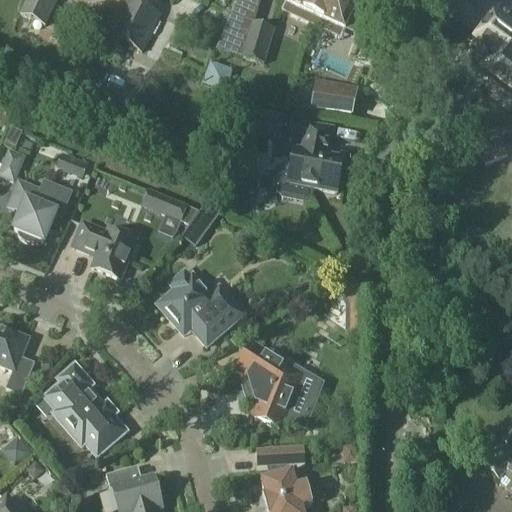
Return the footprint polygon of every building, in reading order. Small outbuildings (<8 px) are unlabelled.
[(41,23),(51,0),(26,0),(21,13),(41,23)] [(286,0),(282,11),(311,24),(322,0),(286,0)] [(322,0),(311,24),(337,37),(345,20),(366,29),(374,12),(366,9),(369,2),(365,0),(322,0)] [(142,53),(159,16),(126,1),(109,38),(142,53)] [(511,36),(484,19),(467,44),(484,56),(475,71),(482,76),(480,79),(505,96),(508,91),(511,93),(511,36)] [(262,65),(272,31),(251,25),(242,59),(262,65)] [(205,86),(229,95),(237,72),(213,63),(205,86)] [(105,127),(118,100),(79,80),(66,108),(105,127)] [(316,83),(311,108),(346,116),(351,91),(316,83)] [(459,99),(453,107),(470,120),(476,112),(459,99)] [(282,127),(285,116),(260,111),(259,122),(282,127)] [(259,142),(284,146),(287,128),(263,124),(259,142)] [(328,159),(332,134),(306,129),(301,155),(295,154),(289,189),(336,197),(342,162),(328,159)] [(11,132),(4,147),(15,151),(22,137),(11,132)] [(22,159),(8,153),(0,173),(0,177),(13,183),(22,159)] [(64,157),(61,164),(84,173),(87,166),(64,157)] [(43,245),(55,216),(36,208),(41,195),(18,186),(9,209),(21,214),(13,233),(18,235),(17,238),(20,242),(23,244),(28,246),(33,247),(37,246),(38,243),(43,245)] [(511,210),(497,226),(511,238),(511,192),(503,203),(511,210)] [(158,199),(153,211),(178,221),(182,223),(190,226),(199,216),(201,213),(184,206),(159,196),(158,199)] [(201,238),(211,226),(199,216),(190,226),(189,228),(201,238)] [(106,236),(82,227),(72,251),(96,261),(91,272),(119,283),(135,244),(108,233),(106,236)] [(484,239),(476,250),(489,262),(498,251),(484,239)] [(511,258),(503,252),(481,282),(502,300),(511,288),(511,274),(510,273),(511,271),(511,258)] [(199,292),(184,276),(170,288),(175,293),(157,309),(176,330),(183,323),(207,350),(243,318),(219,291),(209,299),(201,290),(199,292)] [(363,323),(363,292),(340,280),(334,292),(346,299),(350,309),(350,323),(363,323)] [(121,292),(110,304),(126,318),(137,305),(121,292)] [(0,385),(7,388),(5,393),(21,399),(34,367),(20,361),(27,343),(0,331),(0,385)] [(284,372),(251,352),(238,374),(248,380),(251,389),(243,392),(248,405),(256,402),(259,411),(254,423),(278,432),(285,416),(300,422),(306,406),(291,400),(293,396),(294,397),(294,396),(293,395),(299,381),(285,373),(286,371),(285,371),(284,372)] [(97,460),(126,435),(88,392),(88,385),(77,372),(70,372),(62,379),(61,386),(44,401),(56,415),(53,417),(81,450),(85,447),(97,460)] [(511,432),(506,426),(474,459),(511,495),(511,432)] [(44,464),(54,455),(45,446),(35,455),(44,464)] [(344,466),(355,465),(354,450),(343,450),(344,466)] [(292,475),(287,476),(285,469),(303,468),(302,452),(265,453),(265,469),(269,481),(260,484),(264,499),(262,499),(265,511),(301,511),(302,511),(312,508),(306,487),(296,490),(292,475)] [(33,481),(42,474),(34,465),(26,472),(33,481)] [(138,484),(134,481),(132,471),(105,478),(109,493),(112,492),(117,511),(155,511),(161,510),(153,480),(138,484)] [(17,511),(6,500),(0,505),(0,511),(17,511)]
